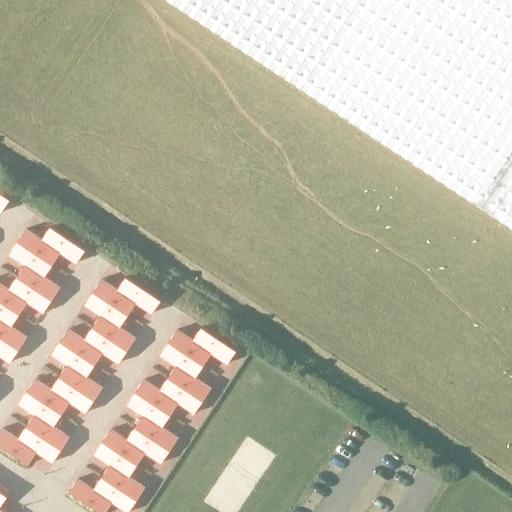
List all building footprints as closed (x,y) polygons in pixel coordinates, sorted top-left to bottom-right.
[(511,0),(164,0),(511,229),(511,0)] [(0,212),(1,213),(9,200),(0,193),(0,212)] [(25,229),(17,242),(40,257),(48,244),(53,248),(62,235),(50,227),(41,240),(25,229)] [(48,244),(40,257),(52,265),(60,252),(76,263),(85,250),(62,235),(53,248),(48,244)] [(17,242),(9,254),(25,265),(16,277),(28,285),(37,272),(31,269),(40,257),(17,242)] [(37,272),(28,285),(51,300),(60,288),(44,277),(52,265),(40,257),(31,269),(37,272)] [(0,283),(0,301),(7,306),(15,294),(20,297),(28,285),(16,277),(8,289),(0,283)] [(101,279),(93,292),(115,307),(123,295),(129,298),(137,285),(125,277),(117,290),(101,279)] [(15,294),(7,306),(19,314),(27,302),(43,313),(51,300),(28,285),(20,297),(15,294)] [(123,295),(115,307),(128,315),(136,303),(152,314),(160,301),(137,285),(129,298),(123,295)] [(93,292),(84,304),(100,315),(92,327),(104,335),(112,323),(107,319),(115,307),(93,292)] [(0,319),(4,322),(0,327),(0,337),(18,350),(27,337),(11,327),(19,314),(7,306),(0,316),(0,319)] [(112,323),(104,335),(127,351),(135,338),(119,327),(128,315),(115,307),(107,319),(112,323)] [(68,329),(59,342),(82,357),(90,344),(96,348),(104,335),(92,327),(84,340),(68,329)] [(176,330),(168,342),(191,357),(199,345),(204,348),(213,335),(201,328),(192,340),(176,330)] [(90,344),(82,357),(94,365),(103,353),(119,363),(127,351),(104,335),(96,348),(90,344)] [(199,345),(191,357),(203,366),(211,353),(227,364),(236,351),(213,335),(204,348),(199,345)] [(0,355),(10,362),(18,350),(0,337),(0,355)] [(59,342),(51,354),(67,365),(59,377),(71,385),(79,373),(74,369),(82,357),(59,342)] [(168,342),(160,355),(176,365),(168,378),(179,386),(188,373),(183,370),(191,357),(168,342)] [(79,373),(71,385),(94,400),(102,388),(86,377),(94,365),(82,357),(74,369),(79,373)] [(188,373),(179,386),(203,401),(211,389),(195,378),(203,366),(191,357),(183,370),(188,373)] [(35,379),(26,391),(49,406),(57,394),(63,397),(71,385),(59,377),(51,389),(35,379)] [(143,379),(135,392),(158,407),(166,395),(171,398),(179,386),(168,378),(159,390),(143,379)] [(57,394),(49,406),(61,414),(70,402),(86,413),(94,400),(71,385),(63,397),(57,394)] [(166,395),(158,407),(170,415),(178,403),(194,414),(203,401),(179,386),(171,398),(166,395)] [(26,391),(18,404),(34,414),(26,427),(38,435),(46,422),(41,419),(49,406),(26,391)] [(135,392),(127,404),(143,415),(134,427),(146,435),(155,423),(150,420),(158,407),(135,392)] [(46,422),(38,435),(61,450),(69,437),(53,427),(61,414),(49,406),(41,419),(46,422)] [(155,423),(146,435),(169,451),(178,438),(162,428),(170,415),(158,407),(150,420),(155,423)] [(2,428),(0,430),(0,445),(16,457),(24,444),(30,447),(38,435),(26,427),(18,439),(2,428)] [(110,429),(102,442),(125,457),(133,444),(138,448),(146,435),(134,427),(126,440),(110,429)] [(24,444),(16,457),(28,465),(37,452),(52,462),(61,450),(38,435),(30,447),(24,444)] [(133,444),(125,457),(137,465),(145,453),(161,463),(169,451),(146,435),(138,448),(133,444)] [(102,442),(94,454),(110,465),(101,477),(113,485),(122,473),(117,469),(125,457),(102,442)] [(122,473),(113,485),(136,500),(145,488),(129,477),(137,465),(125,457),(117,469),(122,473)] [(77,479),(69,492),(91,507),(100,494),(105,497),(113,485),(101,477),(93,489),(77,479)] [(100,494),(91,507),(99,511),(105,511),(112,502),(126,511),(128,511),(136,500),(113,485),(105,497),(100,494)] [(0,511),(2,511),(0,510),(0,506),(7,496),(6,496),(9,492),(0,486),(0,511)]
